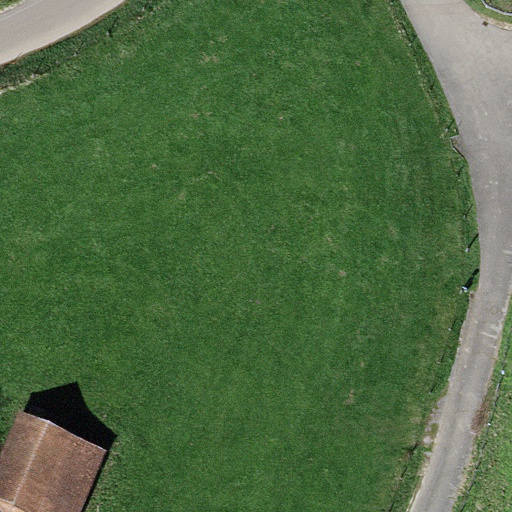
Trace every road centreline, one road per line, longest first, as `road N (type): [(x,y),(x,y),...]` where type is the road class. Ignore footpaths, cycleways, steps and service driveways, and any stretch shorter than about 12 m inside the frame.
road 1 (track): [(511,145),(473,371),(428,511)]
road 2 (residential): [(511,84),(479,77),(426,0)]
